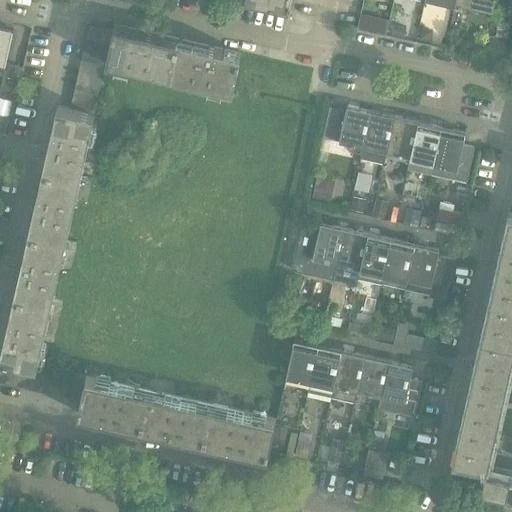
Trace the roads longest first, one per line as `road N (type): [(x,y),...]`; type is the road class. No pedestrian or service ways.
road 1 (residential): [(428,511),(511,145)]
road 2 (residential): [(0,412),(241,464),(266,493),(334,510)]
road 3 (residential): [(0,311),(68,0)]
road 4 (residential): [(321,43),(283,46),(85,0)]
road 5 (residential): [(511,92),(321,43)]
